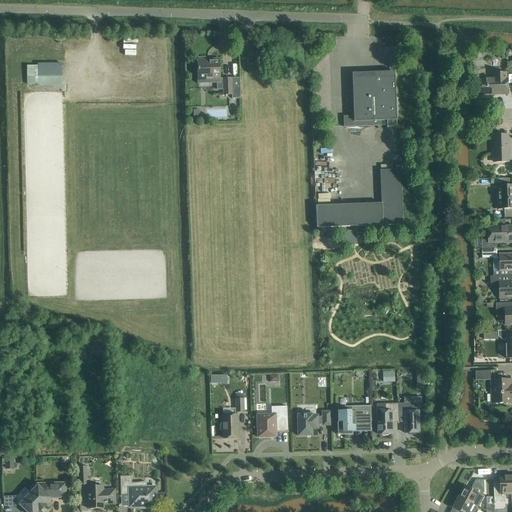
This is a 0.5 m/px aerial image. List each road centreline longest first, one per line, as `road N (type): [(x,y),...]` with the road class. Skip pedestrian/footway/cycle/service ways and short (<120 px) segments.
road 1 (unclassified): [(0,8),(363,19)]
road 2 (residential): [(199,511),(237,478),(423,472)]
